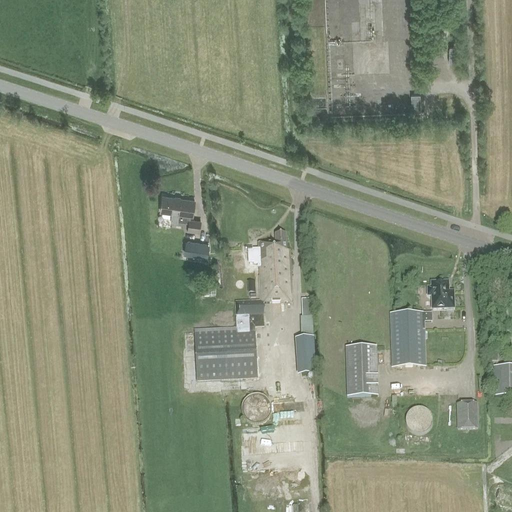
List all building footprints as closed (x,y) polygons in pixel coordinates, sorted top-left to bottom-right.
[(411,114),(421,113),(420,96),(411,96),(411,114)] [(198,235),(199,223),(189,222),(189,218),(191,219),(193,203),(161,199),(159,215),(171,216),(170,224),(176,225),(177,224),(188,225),(187,234),(198,235)] [(293,303),(292,280),(290,251),(286,251),(285,234),(274,235),(275,243),(257,244),(258,256),(257,256),(259,280),(260,304),(235,306),(237,329),(194,332),(197,382),(257,378),(254,329),(264,328),(263,304),(293,303)] [(185,242),(183,256),(206,260),(209,245),(185,242)] [(301,316),(310,316),(309,293),(308,293),(308,281),(300,282),(301,294),(300,294),(301,316)] [(453,309),(453,293),(447,293),(447,283),(431,283),(431,288),(429,288),(428,290),(428,295),(429,296),(432,296),(432,309),(453,309)] [(431,313),(389,315),(391,368),(425,367),(424,327),(424,322),(432,322),(431,313)] [(300,340),(301,340),(313,340),(313,318),(300,318),(300,340)] [(378,397),(377,347),(345,348),(346,398),(378,397)] [(511,396),(511,365),(491,366),(492,397),(511,396)] [(271,414),(271,408),(269,402),(265,398),(259,395),(253,395),(247,398),(244,402),(241,407),(241,413),(243,418),(247,422),(252,424),(257,425),(263,423),(268,419),(271,414)] [(478,431),(478,404),(457,405),(457,431),(478,431)]
